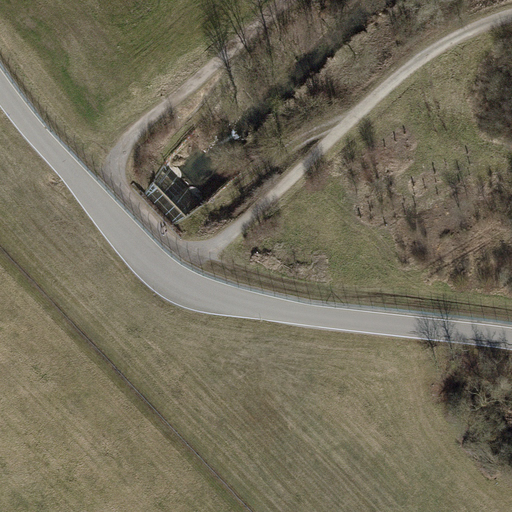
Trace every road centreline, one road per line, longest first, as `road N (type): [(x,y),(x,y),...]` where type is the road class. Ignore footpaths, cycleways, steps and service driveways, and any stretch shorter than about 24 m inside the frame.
road 1 (track): [(288,0),(146,129),(122,163),(122,192),(169,239),(196,251),(240,223),(444,40),(511,16)]
road 2 (track): [(196,251),(350,293),(511,315)]
